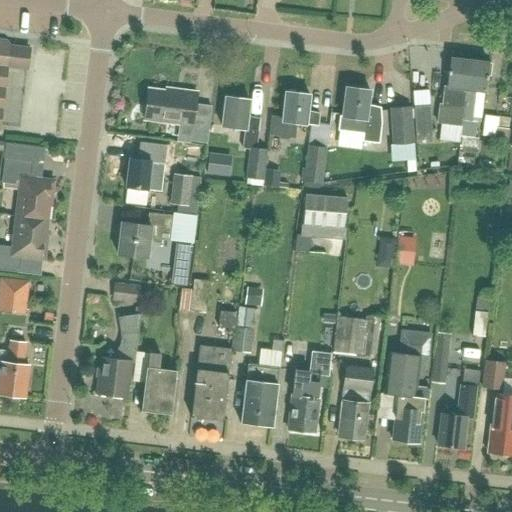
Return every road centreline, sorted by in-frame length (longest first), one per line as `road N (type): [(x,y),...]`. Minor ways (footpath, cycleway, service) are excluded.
road 1 (residential): [(51,459),(104,9)]
road 2 (tertiary): [(484,511),(51,459)]
road 3 (residential): [(395,38),(364,42),(104,9)]
